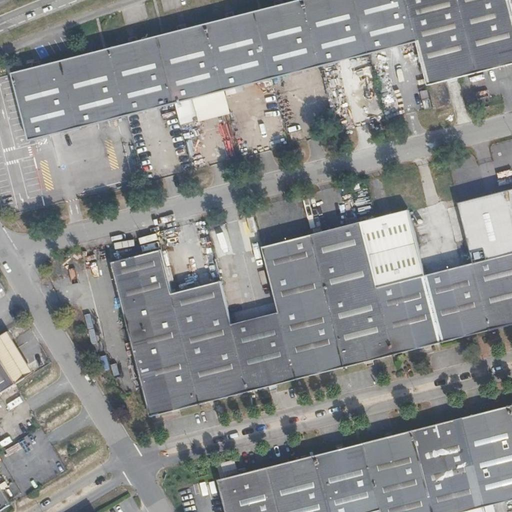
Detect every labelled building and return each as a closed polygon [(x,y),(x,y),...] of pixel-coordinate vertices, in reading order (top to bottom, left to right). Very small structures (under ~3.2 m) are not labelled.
[(320,66),(302,0),(300,0),(254,12),(271,78),(302,71),(320,66)] [(368,54),(354,0),(302,0),(320,66),(368,54)] [(417,41),(406,0),(354,0),(368,54),(369,53),(383,50),(417,41)] [(406,0),(417,41),(428,84),(459,76),(511,62),(511,7),(510,0),(406,0)] [(271,78),(254,12),(109,49),(126,116),(175,103),(181,126),(200,121),(194,98),(271,78)] [(126,116),(109,49),(12,74),(29,140),(126,116)] [(389,71),(383,50),(369,53),(375,74),(389,71)] [(324,81),(320,66),(302,71),(306,86),(324,81)] [(474,264),(491,330),(511,324),(511,191),(459,205),(474,264)] [(361,223),(394,355),(491,330),(474,264),(426,276),(409,211),(361,223)] [(297,380),(366,362),(373,360),(394,355),(361,223),(263,248),(265,254),(280,313),(297,380)] [(249,392),(232,325),(221,284),(221,281),(172,294),(161,250),(112,263),(151,417),(173,411),(179,410),(249,392)] [(280,313),(265,254),(246,259),(261,318),(280,313)] [(470,256),(458,258),(460,266),(472,263),(470,256)] [(239,279),(221,284),(232,325),(249,321),(239,279)] [(276,385),(297,380),(280,313),(261,318),(249,321),(232,325),(249,392),(269,387),(276,385)] [(0,393),(16,384),(0,357),(0,347),(13,340),(8,331),(0,336),(0,393)] [(33,373),(13,340),(0,347),(0,357),(16,384),(33,373)] [(511,405),(219,480),(226,511),(484,511),(484,507),(511,499),(511,405)] [(0,486),(0,511),(11,505),(0,486)]
